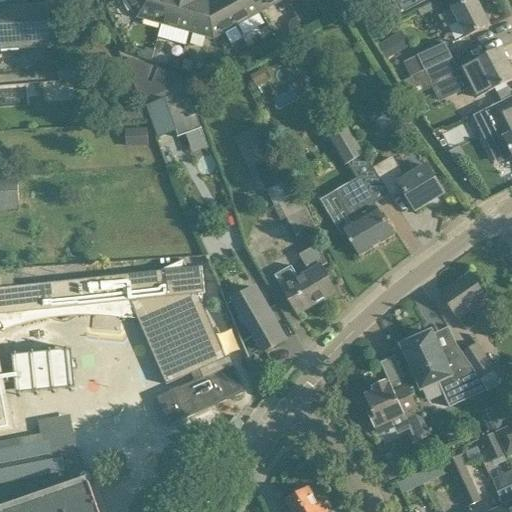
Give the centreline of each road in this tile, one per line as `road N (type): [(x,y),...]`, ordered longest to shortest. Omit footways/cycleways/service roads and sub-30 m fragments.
road 1 (residential): [(287,407),(368,316),(511,205)]
road 2 (residential): [(371,511),(336,448),(287,407)]
road 3 (residential): [(216,511),(287,407)]
